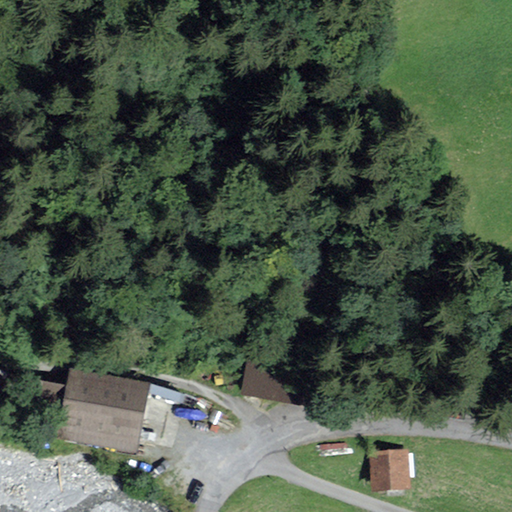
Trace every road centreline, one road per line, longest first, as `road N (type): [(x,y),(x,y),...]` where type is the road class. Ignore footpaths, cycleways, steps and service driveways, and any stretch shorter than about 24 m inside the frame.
road 1 (track): [(205,389),(0,335)]
road 2 (unclassified): [(397,511),(253,455)]
road 3 (track): [(511,405),(426,388),(376,423)]
